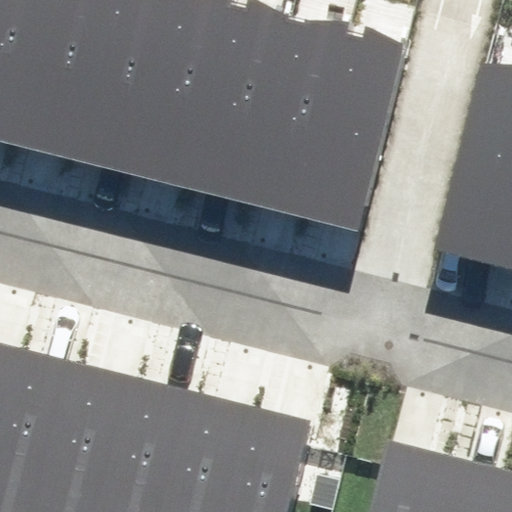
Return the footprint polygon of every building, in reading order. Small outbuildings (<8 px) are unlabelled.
[(0,0),(0,128),(22,134),(55,0),(0,0)] [(55,0),(22,134),(83,149),(119,0),(55,0)] [(119,0),(83,149),(143,163),(182,0),(119,0)] [(182,0),(143,163),(203,178),(246,0),(182,0)] [(246,0),(203,178),(263,193),(308,12),(256,0),(246,0)] [(263,193),(324,208),(368,27),(308,12),(263,193)] [(324,208),(384,222),(428,42),(368,27),(324,208)] [(440,239),(500,253),(511,203),(511,60),(486,54),(440,239)] [(511,203),(500,253),(511,255),(511,203)] [(0,453),(29,336),(0,329),(0,453)] [(0,453),(0,511),(46,511),(87,350),(29,336),(0,453)] [(46,511),(108,511),(145,364),(87,350),(46,511)] [(108,511),(169,511),(202,379),(145,364),(108,511)] [(169,511),(230,511),(260,393),(202,379),(169,511)] [(230,511),(292,511),(318,407),(260,393),(230,511)] [(373,511),(434,511),(448,457),(390,443),(373,511)] [(434,511),(495,511),(506,471),(448,457),(434,511)] [(495,511),(511,511),(511,472),(506,471),(495,511)]
